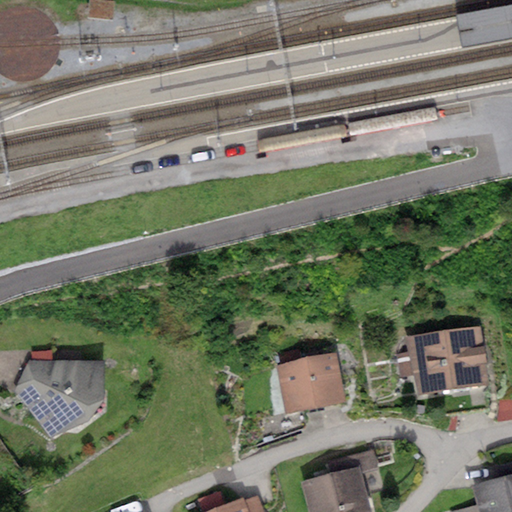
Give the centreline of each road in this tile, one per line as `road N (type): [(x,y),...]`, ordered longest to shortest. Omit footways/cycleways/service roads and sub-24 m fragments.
road 1 (residential): [(0,289),(511,160)]
road 2 (residential): [(408,511),(439,472),(438,452),(421,435),(384,429),(278,453),(142,508)]
